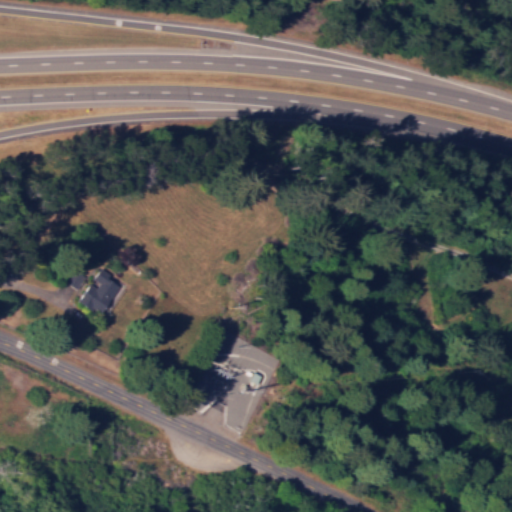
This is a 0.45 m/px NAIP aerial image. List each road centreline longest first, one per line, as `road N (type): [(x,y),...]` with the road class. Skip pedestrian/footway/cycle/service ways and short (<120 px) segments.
road 1 (motorway): [(0,93),(274,97),(511,146)]
road 2 (motorway): [(511,111),(288,67),(0,63)]
road 3 (motorway): [(484,103),(418,77),(252,37),(0,12)]
road 4 (secondary): [(364,511),(0,342)]
road 5 (motorway): [(0,135),(162,113),(399,117)]
